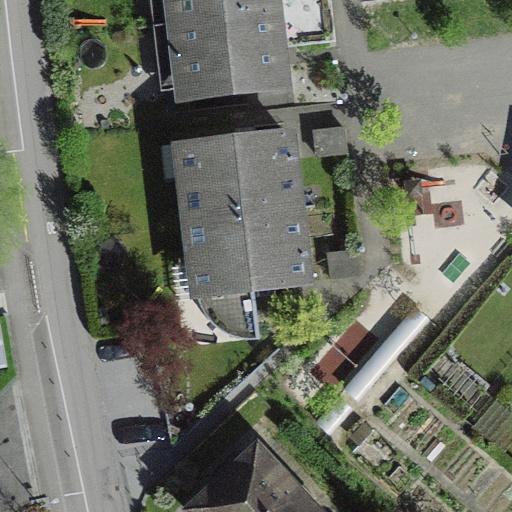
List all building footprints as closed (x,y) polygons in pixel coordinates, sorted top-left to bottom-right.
[(168,0),(172,24),(289,11),(287,0),(168,0)] [(289,11),(172,24),(180,97),(297,83),(289,11)] [(348,129),(317,131),(319,159),(350,156),(348,129)] [(185,221),(303,209),(295,139),(180,155),(185,221)] [(303,209),(185,221),(195,310),(224,342),(262,344),(258,305),(313,293),(303,209)] [(358,251),(333,253),(336,281),(361,278),(358,251)] [(196,511),(310,511),(262,456),(196,511)]
